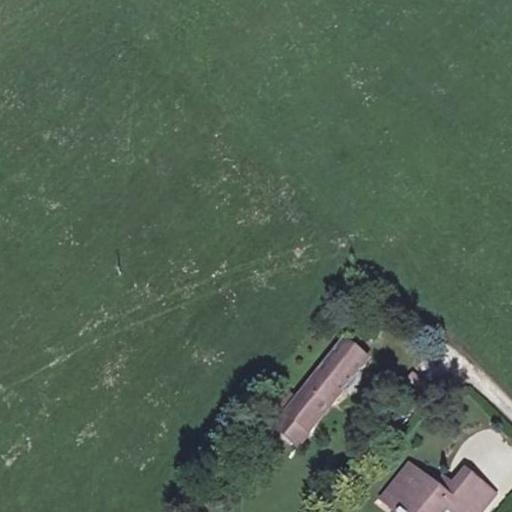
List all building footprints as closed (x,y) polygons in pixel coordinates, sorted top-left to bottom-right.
[(341,347),(313,381),(303,394),(282,420),(306,439),(328,401),(332,405),(341,395),(352,381),(364,366),(341,347)] [(416,411),(434,391),(414,374),(396,395),(416,411)] [(308,377),(298,390),(303,394),(313,381),(308,377)] [(359,383),(352,381),(341,395),(348,401),(355,397),(359,390),(359,383)] [(438,486),(417,468),(402,485),(398,482),(384,498),(400,511),(480,511),(497,490),(471,469),(457,486),(450,495),(438,486)] [(447,476),(438,486),(450,495),(457,486),(447,476)]
